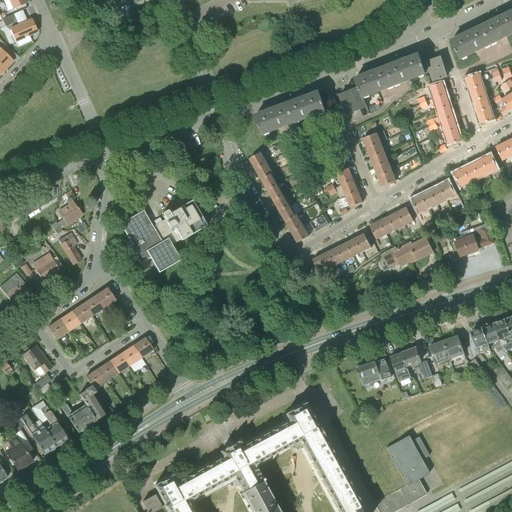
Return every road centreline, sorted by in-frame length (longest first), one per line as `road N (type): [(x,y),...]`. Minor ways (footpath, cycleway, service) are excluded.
road 1 (primary): [(511,282),(284,356)]
road 2 (residential): [(296,254),(249,186),(220,116)]
road 3 (residential): [(34,321),(76,368),(144,324)]
road 4 (residential): [(375,205),(326,78)]
road 5 (residential): [(105,153),(54,35)]
road 6 (residential): [(220,116),(174,0)]
road 7 (primary): [(14,511),(118,444)]
road 8 (residential): [(105,153),(220,116)]
